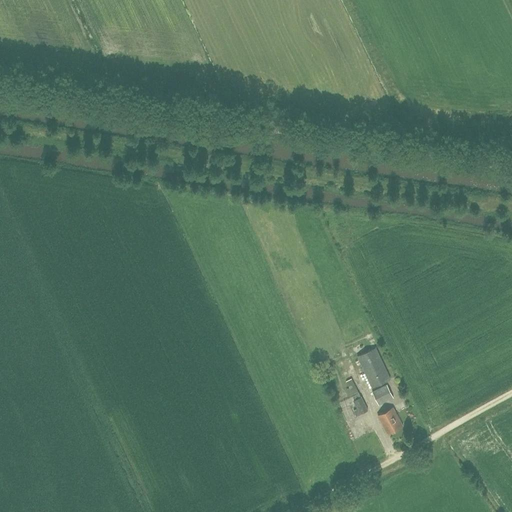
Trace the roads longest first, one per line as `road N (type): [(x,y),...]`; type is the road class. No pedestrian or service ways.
road 1 (track): [(511,162),(0,84)]
road 2 (track): [(511,394),(297,511)]
